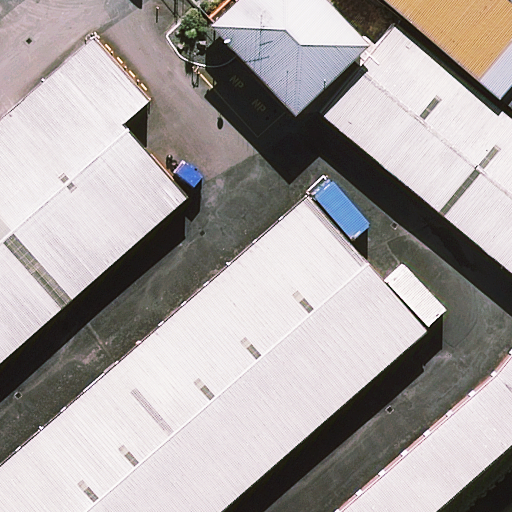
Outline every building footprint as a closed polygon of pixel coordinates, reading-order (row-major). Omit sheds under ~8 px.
[(359,30),(331,0),(213,0),(209,4),(289,93),(359,30)] [(511,22),(511,0),(404,0),(479,62),(511,22)] [(511,111),(401,19),(327,107),(511,260),(511,111)] [(147,92),(92,31),(0,113),(0,358),(187,192),(119,117),(147,92)] [(210,511),(424,324),(307,191),(0,461),(0,502),(8,511),(210,511)] [(511,346),(510,349),(324,511),(422,511),(511,433),(511,346)]
